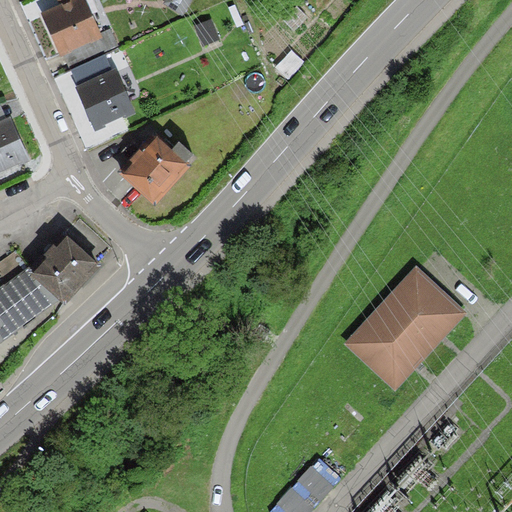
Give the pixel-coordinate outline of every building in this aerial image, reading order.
[(100,27),(86,0),(54,0),(38,8),(58,48),(62,46),(100,27)] [(186,0),(162,0),(179,11),(186,0)] [(100,27),(62,46),(71,62),(115,40),(107,23),(100,27)] [(134,103),(114,64),(71,85),(91,125),(134,103)] [(11,122),(0,126),(0,173),(29,160),(11,122)] [(191,163),(150,129),(119,165),(160,199),(191,163)] [(99,268),(64,232),(31,264),(34,267),(61,295),(66,300),(99,268)] [(416,264),(347,337),(391,379),(460,306),(416,264)] [(0,342),(61,295),(34,267),(0,291),(0,342)] [(273,511),(313,511),(343,479),(321,459),(273,511)]
